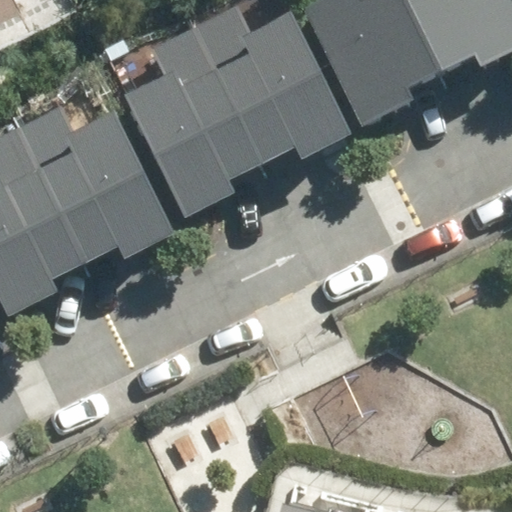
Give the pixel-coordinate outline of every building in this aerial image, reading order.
[(0,0),(0,22),(15,15),(7,0),(0,0)] [(436,101),(384,0),(366,0),(297,32),(352,142),(436,101)] [(511,63),(511,34),(494,0),(384,0),(436,101),(511,63)] [(339,152),(281,39),(198,82),(254,195),(339,152)] [(254,195),(198,82),(114,120),(172,234),(254,195)] [(159,253),(101,140),(17,181),(73,291),(159,253)] [(0,327),(73,291),(17,181),(0,188),(0,327)]
